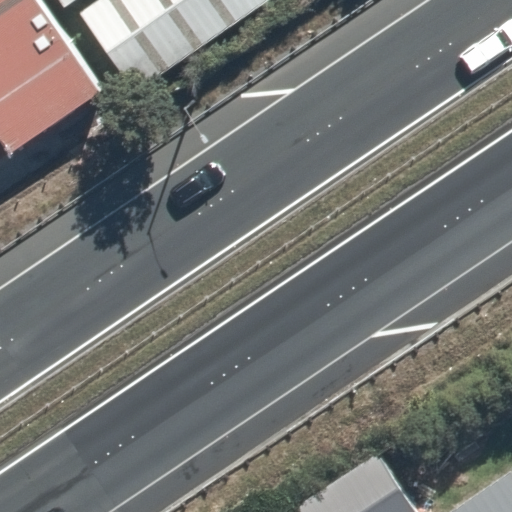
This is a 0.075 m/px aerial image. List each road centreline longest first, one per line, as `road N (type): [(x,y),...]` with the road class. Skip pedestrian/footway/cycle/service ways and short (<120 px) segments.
road 1 (trunk): [(0,345),(509,0)]
road 2 (trunk): [(511,184),(25,511)]
